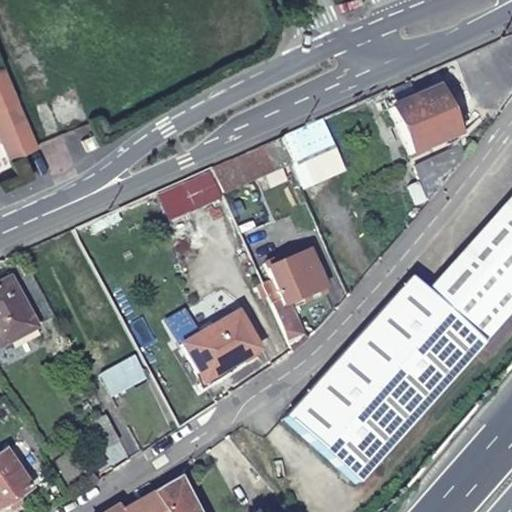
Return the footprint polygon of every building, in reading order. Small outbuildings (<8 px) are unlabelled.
[(0,109),(14,104),(0,73),(0,109)] [(434,94),(390,114),(413,159),(456,138),(434,94)] [(14,104),(0,109),(0,140),(9,161),(35,149),(14,104)] [(322,125),(277,145),(288,168),(333,149),(322,125)] [(456,156),(428,190),(435,204),(469,162),(458,144),(452,148),(456,156)] [(277,145),(211,174),(221,198),(288,168),(277,145)] [(208,174),(178,187),(190,213),(220,200),(208,174)] [(511,197),(427,293),(485,345),(511,314),(511,197)] [(280,303),(271,307),(288,343),(305,335),(290,305),(323,289),(307,252),(265,271),(280,303)] [(359,486),(485,345),(427,293),(410,278),(284,420),(359,486)] [(0,284),(0,345),(31,330),(7,281),(0,284)] [(233,313),(180,345),(202,382),(254,350),(233,313)] [(147,372),(144,367),(140,369),(133,357),(99,375),(109,393),(147,372)] [(117,442),(103,415),(85,424),(99,451),(117,442)] [(0,453),(0,508),(27,490),(2,452),(0,453)] [(192,511),(175,479),(153,492),(160,511),(192,511)] [(160,511),(153,492),(122,509),(123,511),(160,511)]
